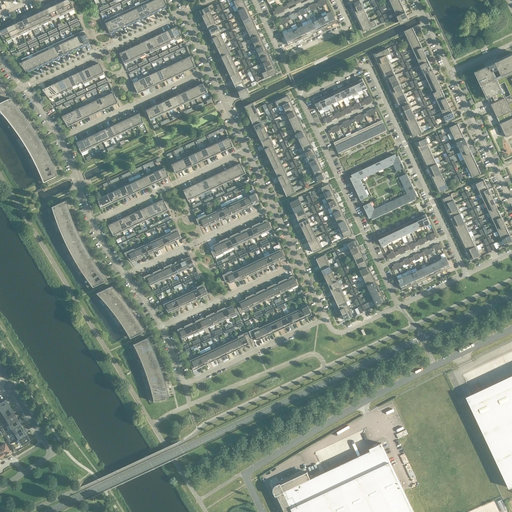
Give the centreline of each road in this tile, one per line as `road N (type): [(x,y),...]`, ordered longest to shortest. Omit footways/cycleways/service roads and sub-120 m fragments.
road 1 (residential): [(466,274),(367,65),(300,96),(398,306)]
road 2 (unclassified): [(263,511),(245,473),(361,402),(511,330)]
road 3 (residential): [(22,87),(181,12)]
road 4 (residential): [(92,222),(246,151)]
road 5 (residential): [(255,0),(282,57),(350,25),(337,0)]
road 6 (residential): [(59,138),(208,69)]
road 7 (residential): [(125,275),(272,207)]
road 8 (residential): [(184,382),(325,319)]
road 9 (residential): [(163,325),(298,262)]
road 10 (residential): [(511,205),(450,74)]
